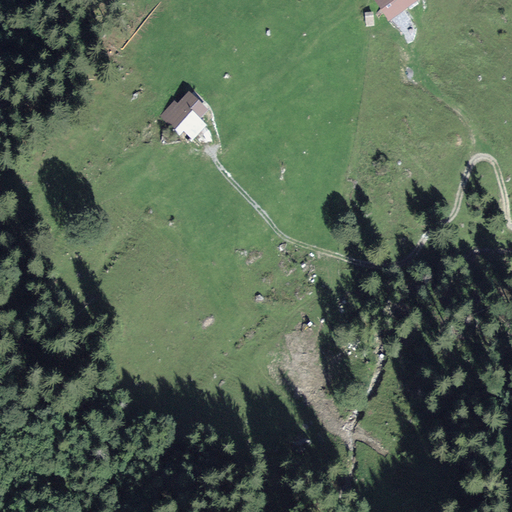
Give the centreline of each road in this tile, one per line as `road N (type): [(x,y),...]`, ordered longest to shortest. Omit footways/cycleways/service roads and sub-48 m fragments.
road 1 (track): [(211,146),(281,236),(383,267),(407,259),(442,229),(476,158)]
road 2 (track): [(418,17),(418,74),(465,117),(476,158),(491,159),(499,174),(511,225)]
